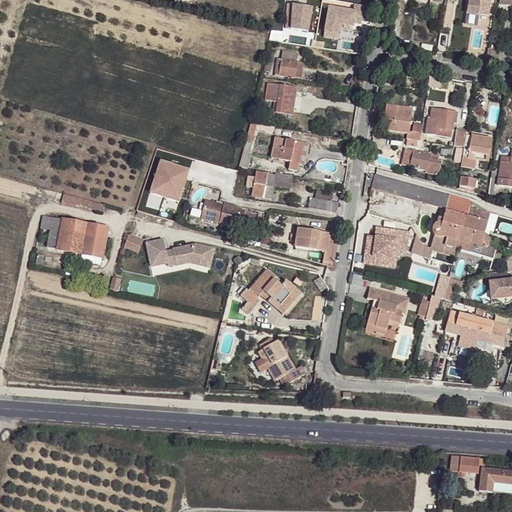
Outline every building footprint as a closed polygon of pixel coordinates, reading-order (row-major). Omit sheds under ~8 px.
[(304,15),(306,0),(287,0),(287,5),(285,29),(290,30),(289,38),(300,40),(302,29),(304,15)] [(490,0),(472,0),(472,1),(469,1),(467,14),(478,16),(479,14),(488,15),(490,0)] [(309,31),(312,16),(304,15),(302,29),(309,31)] [(270,73),(275,53),(274,53),(275,49),(270,48),(264,71),(270,73)] [(497,66),(500,51),(488,49),(486,64),(497,66)] [(296,62),(298,54),(282,51),(281,60),(277,59),(275,75),(294,78),(296,62)] [(301,79),(303,64),(296,62),(294,78),(301,79)] [(440,89),(442,78),(429,76),(428,86),(440,89)] [(292,115),(296,88),(268,84),(265,101),(274,102),(271,120),(286,122),(287,115),(292,115)] [(409,132),(413,109),(386,105),(382,128),(387,129),(387,131),(407,134),(408,140),(417,142),(420,142),(420,135),(414,133),(409,132)] [(455,124),(457,113),(432,109),(431,117),(429,117),(426,134),(451,138),(453,124),(455,124)] [(251,144),(256,124),(251,123),(246,142),(251,144)] [(463,148),(466,132),(456,130),(453,147),(463,148)] [(488,161),(492,139),(471,136),(472,133),(466,132),(463,148),(460,166),(475,169),(476,160),(488,161)] [(303,166),(308,145),(276,138),(272,159),(290,163),(289,170),(298,172),(299,165),(303,166)] [(247,169),(250,158),(248,157),(251,144),(246,142),(239,168),(247,169)] [(437,163),(438,158),(430,156),(430,155),(414,151),(413,152),(405,150),(402,165),(410,167),(409,168),(426,172),(425,173),(438,176),(441,164),(437,163)] [(511,152),(511,159),(502,158),(497,186),(511,187),(511,152)] [(179,203),(188,171),(160,163),(151,194),(179,203)] [(237,178),(238,172),(228,169),(226,176),(237,178)] [(291,189),(292,177),(275,174),(275,176),(267,175),(256,173),(255,178),(249,177),(247,188),(253,189),(251,196),(263,199),(272,200),(274,187),(291,189)] [(372,185),(374,176),(367,174),(365,183),(372,185)] [(398,196),(401,183),(374,175),(374,176),(372,185),(371,189),(398,196)] [(474,194),(476,180),(461,177),(459,189),(474,194)] [(446,209),(449,196),(401,183),(398,196),(446,209)] [(105,206),(63,194),(62,200),(60,199),(59,202),(78,208),(79,207),(103,213),(105,206)] [(457,250),(469,208),(471,202),(449,196),(446,209),(443,219),(438,218),(436,225),(433,227),(433,231),(433,234),(434,235),(435,236),(439,238),(443,237),(447,238),(445,246),(457,250)] [(330,212),(332,203),(315,199),(310,198),(308,208),(330,212)] [(252,231),(255,214),(237,210),(238,208),(223,204),(223,206),(204,202),(200,220),(252,231)] [(335,213),(339,204),(332,203),(330,212),(335,213)] [(483,235),(489,213),(469,208),(457,250),(493,260),(497,246),(488,244),(489,242),(488,239),(486,236),(483,235)] [(57,250),(63,221),(43,217),(41,229),(51,231),(47,248),(57,250)] [(101,265),(108,228),(63,220),(63,221),(57,250),(83,255),(82,262),(101,265)] [(332,267),(337,235),(298,229),(297,235),(291,234),(290,241),(296,242),(295,248),(324,253),(322,265),(332,267)] [(405,252),(408,233),(377,229),(375,237),(375,241),(368,239),(365,256),(392,260),(393,251),(405,252)] [(258,247),(260,238),(248,235),(246,243),(258,247)] [(268,246),(269,236),(263,235),(261,244),(268,246)] [(445,246),(447,238),(443,237),(439,238),(435,236),(434,235),(430,249),(427,259),(430,259),(432,251),(455,257),(457,250),(445,246)] [(137,253),(142,241),(129,236),(125,248),(137,253)] [(423,247),(417,237),(415,245),(423,247)] [(209,268),(213,249),(196,245),(172,250),(173,251),(173,254),(166,255),(166,253),(163,240),(146,244),(151,267),(168,264),(167,261),(174,259),(176,266),(190,264),(209,268)] [(420,256),(423,247),(415,245),(412,254),(420,256)] [(427,259),(430,249),(423,247),(420,256),(427,259)] [(394,268),(396,255),(405,256),(405,252),(393,251),(392,260),(365,256),(364,264),(394,268)] [(176,266),(174,259),(167,261),(168,264),(169,268),(176,266)] [(294,302),(301,294),(286,281),(282,286),(274,279),(275,278),(266,270),(250,289),(259,297),(260,296),(263,292),(271,299),(268,302),(277,311),(289,297),(294,302)] [(511,297),(511,280),(508,280),(507,273),(488,275),(490,300),(511,297)] [(446,290),(447,287),(449,278),(441,276),(436,297),(443,299),(446,290)] [(117,292),(120,280),(113,278),(110,290),(117,292)] [(465,291),(467,284),(449,279),(447,287),(452,288),(465,291)] [(257,299),(248,291),(246,289),(240,297),(247,303),(253,308),(260,301),(257,299)] [(259,297),(250,289),(248,291),(257,299),(259,297)] [(404,315),(409,299),(370,289),(367,299),(374,301),(379,302),(378,307),(372,305),(367,324),(387,330),(389,325),(390,321),(399,324),(402,314),(404,315)] [(271,299),(263,292),(260,296),(268,302),(271,299)] [(289,297),(277,311),(282,315),(294,302),(289,297)] [(511,301),(511,297),(490,300),(491,304),(500,303),(503,305),(505,305),(507,305),(510,303),(511,301)] [(248,315),(253,308),(247,303),(241,310),(248,315)] [(429,306),(429,305),(421,303),(417,315),(420,316),(419,320),(424,321),(425,320),(429,306)] [(432,319),(435,308),(429,306),(425,320),(429,321),(430,319),(432,319)] [(475,316),(452,310),(452,313),(474,319),(475,316)] [(503,347),(508,327),(474,319),(452,313),(450,312),(445,332),(503,347)] [(387,330),(367,324),(366,329),(386,334),(387,330)] [(294,370),(278,341),(273,343),(271,339),(260,345),(262,350),(259,352),(263,360),(255,364),(260,373),(268,368),(276,381),(281,378),(286,385),(305,374),(301,367),(294,370)] [(485,460),(451,457),(450,471),(459,472),(458,476),(464,476),(464,472),(478,474),(479,466),(484,466),(485,460)] [(479,491),(492,493),(493,482),(511,484),(511,472),(481,469),(479,491)] [(511,484),(493,482),(492,493),(511,495),(511,488),(511,484)]
